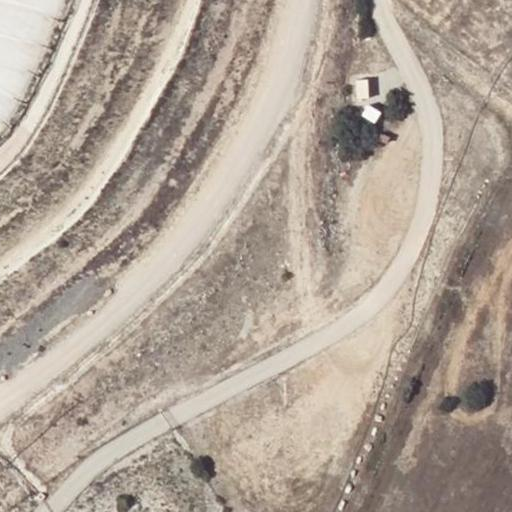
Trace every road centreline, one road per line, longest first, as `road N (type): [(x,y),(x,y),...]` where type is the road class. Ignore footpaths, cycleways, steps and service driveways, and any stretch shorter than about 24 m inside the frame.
road 1 (track): [(51,511),(140,433),(327,339),(373,301),(413,241),(435,139),(381,0)]
road 2 (track): [(0,405),(121,310),(185,235),(269,105),(298,0)]
road 3 (track): [(511,192),(362,511)]
